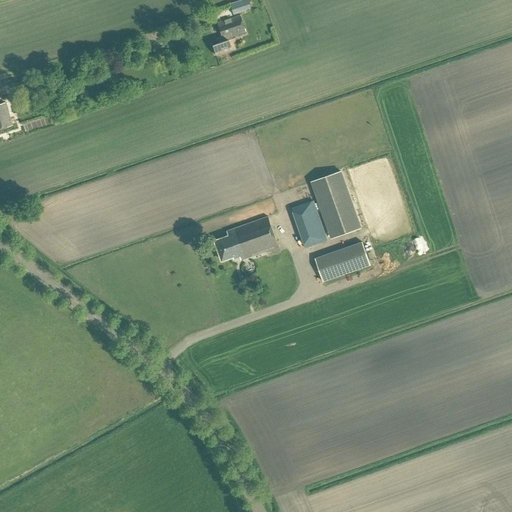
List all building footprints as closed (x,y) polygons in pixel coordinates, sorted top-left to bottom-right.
[(242,0),(229,5),(232,14),(250,9),(246,0),(242,0)] [(212,46),(216,55),(231,50),(228,40),(230,37),(246,32),(240,15),(217,23),(221,37),(218,44),(212,46)] [(0,129),(12,126),(5,103),(0,104),(0,129)] [(345,171),(313,179),(320,205),(326,203),(327,205),(336,203),(340,220),(339,220),(337,214),(329,216),(334,236),(356,230),(355,224),(359,223),(345,171)] [(292,208),(305,247),(327,239),(315,200),(292,208)] [(220,253),(219,255),(220,259),(222,259),(222,261),(233,257),(234,259),(240,257),(241,261),(279,248),(269,218),(227,232),(229,237),(216,242),(220,253)] [(361,241),(315,257),(323,281),(369,265),(361,241)] [(411,251),(427,245),(426,241),(409,247),(411,251)]
